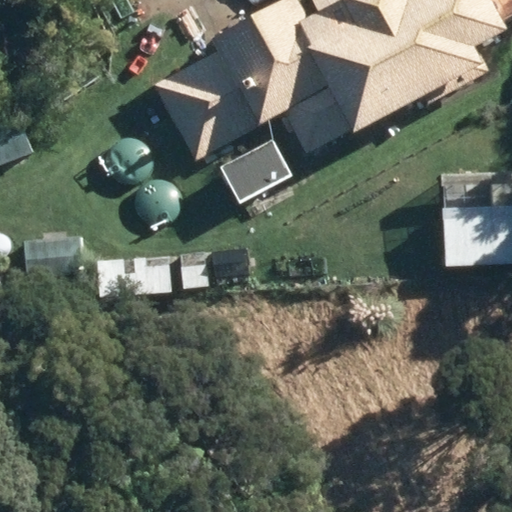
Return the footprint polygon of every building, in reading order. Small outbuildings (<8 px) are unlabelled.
[(196,157),(270,122),(276,136),(303,124),(317,156),(376,129),(382,142),(511,81),(511,74),(503,55),(511,50),(511,0),(368,0),(366,1),(365,0),(303,0),(231,38),(238,51),(163,86),(196,157)] [(308,184),(286,145),(229,177),(251,216),(308,184)] [(511,172),(432,172),(431,262),(511,262),(511,172)] [(33,275),(89,274),(89,235),(32,236),(33,275)] [(259,249),(187,249),(187,292),(258,292),(259,249)] [(106,297),(181,297),(182,258),(107,257),(106,297)]
